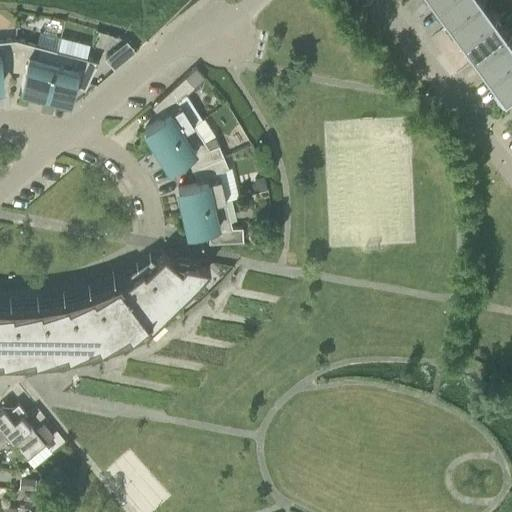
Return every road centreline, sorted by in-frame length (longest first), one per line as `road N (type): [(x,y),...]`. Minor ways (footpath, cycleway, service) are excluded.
road 1 (residential): [(0,191),(178,40),(259,0)]
road 2 (residential): [(511,172),(376,0)]
